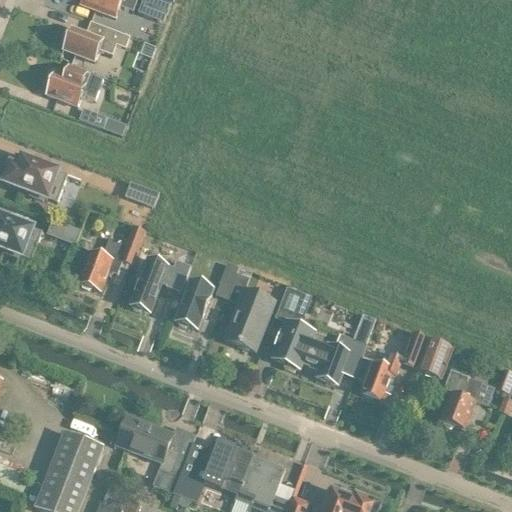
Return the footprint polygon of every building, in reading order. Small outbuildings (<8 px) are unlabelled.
[(81,0),(80,3),(82,5),(81,8),(115,20),(120,8),(120,7),(134,12),(138,0),(81,0)] [(143,0),(138,14),(148,18),(157,22),(165,2),(158,0),(143,0)] [(88,35),(73,30),(70,37),(68,36),(67,38),(65,39),(63,46),(64,48),(62,53),(96,65),(101,52),(112,56),(116,45),(128,49),(131,39),(92,25),(88,35)] [(65,77),(56,74),(53,81),(51,80),(45,94),(80,108),(84,96),(97,101),(101,91),(100,90),(103,81),(68,67),(65,77)] [(80,122),(103,130),(107,118),(84,109),(80,122)] [(7,167),(3,179),(5,180),(4,183),(31,193),(30,195),(43,200),(44,197),(57,202),(68,175),(15,155),(11,165),(10,167),(7,167)] [(131,183),(126,197),(154,207),(159,194),(131,183)] [(0,247),(6,250),(5,253),(17,257),(18,255),(32,260),(38,243),(72,256),(75,246),(81,232),(81,231),(52,220),(52,222),(47,234),(0,215),(0,247)] [(91,254),(91,253),(90,254),(82,251),(73,275),(75,280),(79,282),(79,283),(80,283),(79,285),(83,287),(84,289),(90,292),(93,290),(101,294),(109,275),(111,276),(112,274),(117,276),(122,263),(133,267),(145,236),(134,232),(128,248),(111,241),(105,258),(91,253),(91,254)] [(149,261),(131,307),(134,308),(135,311),(141,313),(143,312),(149,314),(162,283),(165,284),(164,288),(179,294),(189,268),(174,262),(171,270),(149,261)] [(227,265),(216,295),(227,300),(239,270),(227,265)] [(237,276),(228,300),(228,301),(239,305),(225,342),(256,354),(275,304),(245,292),(249,281),(237,276)] [(191,282),(175,323),(179,324),(179,327),(185,329),(188,327),(197,331),(213,291),(191,282)] [(277,348),(272,360),(286,365),(284,369),(294,373),(296,369),(300,371),(303,364),(313,340),(315,334),(301,329),(305,319),(296,316),(304,296),(288,290),(276,319),(287,323),(282,334),(281,334),(276,348),(277,348)] [(347,310),(334,305),(327,325),(340,330),(347,310)] [(313,340),(303,364),(320,371),(317,378),(338,386),(342,375),(354,379),(376,321),(364,317),(355,342),(341,336),(336,349),(313,340)] [(373,364),(364,361),(357,381),(365,384),(361,395),(388,404),(391,396),(386,394),(394,371),(398,372),(401,364),(417,369),(428,340),(413,334),(403,360),(392,356),(387,369),(373,364)] [(429,340),(417,371),(436,379),(443,362),(448,360),(452,349),(429,340)] [(481,384),(470,380),(470,379),(454,373),(448,388),(450,395),(452,396),(441,423),(445,424),(445,428),(449,429),(452,427),(464,432),(475,402),(474,402),(481,384)] [(182,474),(176,471),(181,457),(167,451),(173,436),(126,418),(114,448),(161,466),(153,487),(174,495),(182,474)] [(46,511),(78,511),(104,447),(65,432),(36,508),(46,511)] [(0,466),(26,474),(32,454),(0,444),(0,466)] [(182,474),(174,495),(196,503),(204,483),(238,497),(240,491),(252,457),(219,444),(215,454),(193,446),(182,474)] [(286,470),(252,457),(240,491),(238,497),(236,501),(252,507),(249,511),(285,511),(289,504),(275,498),(286,470)] [(131,495),(110,487),(104,504),(103,506),(118,511),(124,511),(128,503),(131,495)] [(317,507),(315,511),(376,511),(379,506),(357,497),(355,501),(333,492),(325,511),(317,507)] [(308,511),(311,506),(295,499),(289,511),(308,511)] [(101,503),(97,511),(118,511),(103,506),(104,504),(101,503)] [(128,503),(124,511),(137,511),(140,507),(128,503)]
